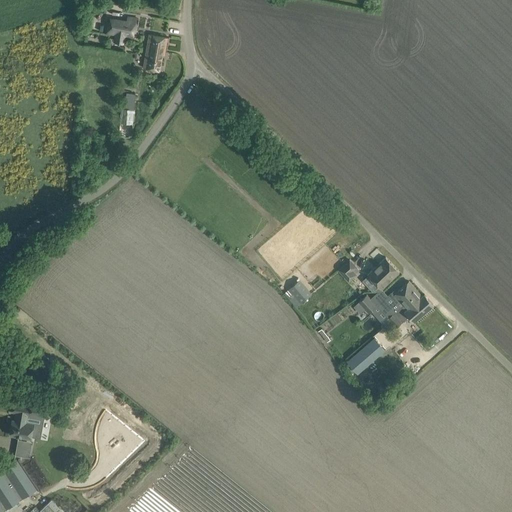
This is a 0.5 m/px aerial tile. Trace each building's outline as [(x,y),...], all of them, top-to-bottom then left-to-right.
[(110,18),(107,33),(117,34),(117,32),(126,34),(126,36),(135,38),(139,19),(129,17),(128,22),(110,18)] [(167,37),(157,35),(149,34),(144,67),(160,70),(163,54),(164,54),(167,37)] [(132,137),(135,93),(128,93),(126,108),(121,108),(119,136),(132,137)] [(386,257),(368,274),(369,274),(380,286),(382,288),(399,271),(386,257)] [(350,259),(338,270),(348,281),(356,274),(353,270),(356,267),(350,259)] [(300,279),(289,289),(301,303),(312,293),(300,279)] [(385,298),(377,305),(388,317),(389,317),(394,313),(396,311),(418,291),(409,281),(401,288),(396,293),(393,290),(388,295),(385,298)] [(394,313),(388,318),(396,327),(409,315),(415,320),(433,304),(424,294),(422,296),(418,291),(396,311),(394,313)] [(369,312),(377,304),(367,293),(359,301),(369,312)] [(357,373),(385,349),(374,337),(347,361),(357,373)] [(43,353),(38,360),(49,369),(54,362),(43,353)] [(12,420),(10,434),(19,436),(31,438),(32,435),(32,434),(39,436),(43,417),(47,418),(50,404),(37,401),(27,400),(26,404),(13,401),(11,411),(18,412),(17,421),(12,420)] [(72,473),(68,488),(72,489),(76,489),(79,489),(80,489),(83,489),(85,489),(87,488),(89,488),(91,488),(94,487),(96,485),(99,484),(101,483),(104,481),(107,478),(145,441),(106,409),(103,413),(100,418),(98,422),(97,425),(96,428),(96,432),(95,436),(95,440),(96,443),(96,445),(96,447),(97,449),(98,452),(98,453),(98,455),(98,456),(97,458),(97,460),(96,462),(96,463),(95,465),(93,467),(91,469),(89,471),(87,472),(83,473),(80,474),(76,474),(74,474),(72,473)] [(38,488),(24,467),(19,459),(0,470),(0,511),(22,499),(38,488)] [(65,511),(52,499),(38,511),(65,511)]
